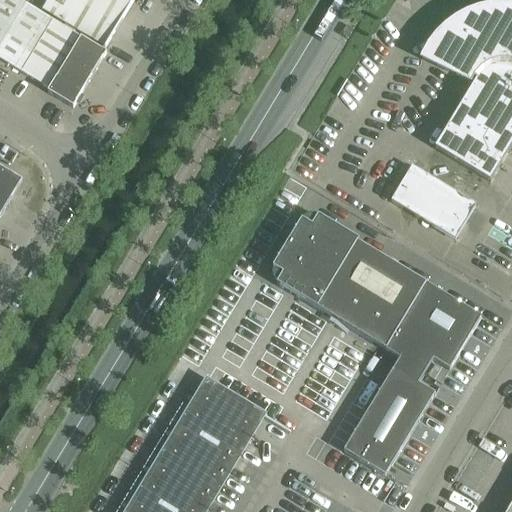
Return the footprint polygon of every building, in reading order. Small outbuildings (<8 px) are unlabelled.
[(15,0),(0,0),(0,49),(26,6),(15,0)] [(89,0),(49,0),(42,11),(105,49),(123,20),(89,0)] [(89,0),(123,20),(135,0),(89,0)] [(0,61),(20,74),(52,22),(26,6),(0,49),(0,61)] [(469,83),(472,78),(477,82),(435,150),(491,184),(511,148),(511,9),(503,9),(491,10),(479,13),(468,17),(457,23),(447,30),(438,39),(430,49),(424,59),(424,61),(469,83)] [(106,55),(103,53),(52,22),(20,74),(49,92),(48,94),(73,110),(106,55)] [(0,218),(22,182),(0,169),(0,218)] [(412,169),(391,204),(455,242),(476,207),(412,169)] [(273,274),(272,276),(272,278),(273,280),(274,282),(275,283),(276,284),(277,285),(277,287),(279,288),(386,352),(426,286),(358,245),(359,243),(318,218),(317,219),(316,219),(314,218),(312,218),(310,218),(309,218),(307,219),(305,220),(304,221),(303,223),(302,222),(273,270),(274,271),(273,273),(273,274)] [(400,361),(344,454),(385,479),(391,469),(395,462),(435,396),(418,386),(433,362),(450,372),(482,320),(426,286),(386,352),(400,361)] [(448,375),(435,367),(428,378),(441,386),(448,375)] [(207,383),(128,511),(206,511),(264,417),(207,383)]
